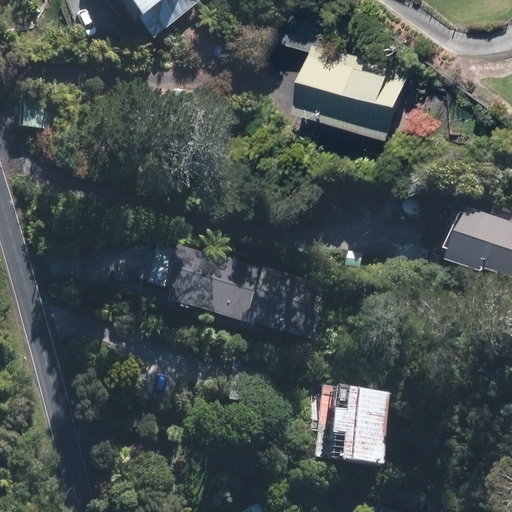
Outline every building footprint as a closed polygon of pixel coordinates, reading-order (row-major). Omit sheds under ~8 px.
[(117,0),(138,25),(140,23),(157,41),(201,3),(198,0),(117,0)] [(423,67),(332,41),(313,111),(403,136),(423,67)] [(25,128),(60,131),(62,102),(28,100),(25,128)] [(234,108),(235,134),(278,133),(278,106),(234,108)] [(422,158),(418,175),(435,179),(439,162),(422,158)] [(511,220),(487,212),(471,263),(511,276),(511,220)] [(318,286),(160,246),(150,287),(177,294),(174,306),(315,342),(321,319),(310,316),(318,286)] [(393,396),(324,390),(317,464),(386,471),(393,396)]
